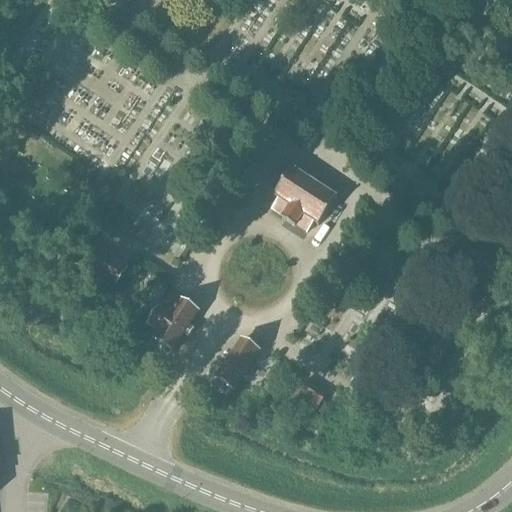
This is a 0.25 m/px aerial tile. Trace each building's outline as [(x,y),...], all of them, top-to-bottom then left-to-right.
[(296,227),(307,234),(314,224),(318,227),(337,199),(292,170),(288,176),(279,171),(269,185),(278,191),(274,198),(278,201),(272,211),(283,218),(282,220),(295,229),(296,227)] [(66,253),(115,286),(126,269),(77,236),(66,253)] [(147,302),(155,307),(165,293),(157,287),(147,302)] [(149,327),(160,335),(156,341),(172,352),(184,335),(188,338),(193,331),(188,328),(197,314),(181,303),(174,313),(170,310),(167,314),(161,310),(149,327)] [(216,380),(233,391),(258,353),(241,342),(233,356),(228,352),(223,359),(228,362),(216,380)] [(290,403),(313,418),(326,398),(303,383),(290,403)]
